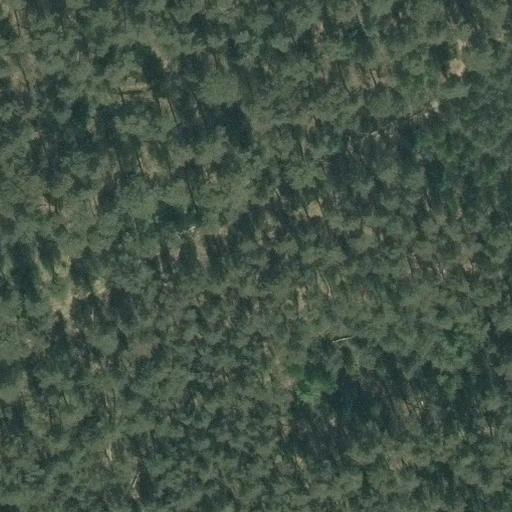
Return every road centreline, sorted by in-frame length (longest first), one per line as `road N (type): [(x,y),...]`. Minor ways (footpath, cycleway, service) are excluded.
road 1 (track): [(477,54),(70,301),(0,226)]
road 2 (track): [(100,511),(70,301),(0,344)]
